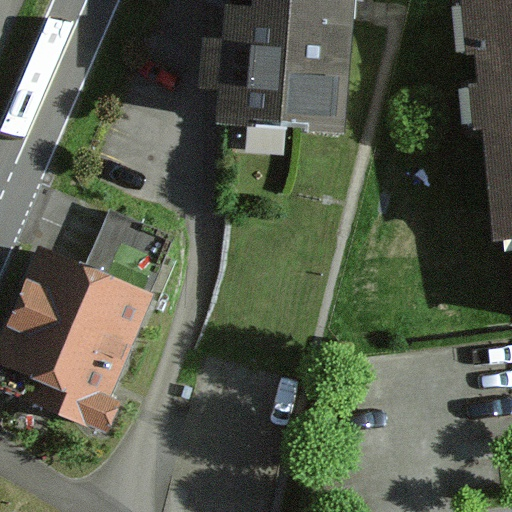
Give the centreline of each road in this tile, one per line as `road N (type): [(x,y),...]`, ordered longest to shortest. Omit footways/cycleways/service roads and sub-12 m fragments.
road 1 (residential): [(196,33),(202,251),(132,511)]
road 2 (primary): [(80,0),(0,184)]
